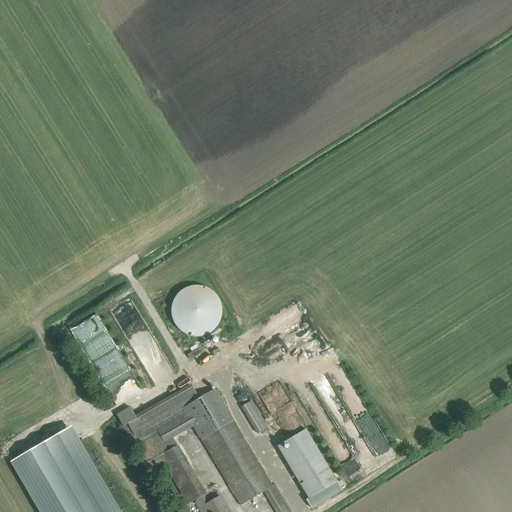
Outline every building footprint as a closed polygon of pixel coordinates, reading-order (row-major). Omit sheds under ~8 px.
[(218,298),(216,295),(212,291),(208,289),(202,287),(197,286),(192,286),(186,288),(182,291),(177,295),(173,302),(171,307),(171,313),(172,318),(174,323),(178,328),(182,332),(185,334),(190,336),(195,337),(199,337),(204,336),(208,334),(211,332),(214,329),(217,326),(219,322),(221,317),(222,310),(220,304),(218,298)] [(132,303),(113,311),(118,322),(137,315),(132,303)] [(95,306),(69,319),(75,332),(82,328),(83,330),(85,328),(83,323),(100,315),(95,306)] [(319,338),(296,352),(303,362),(325,348),(319,338)] [(247,372),(278,354),(270,342),(240,359),(247,372)] [(192,359),(204,352),(201,347),(189,354),(192,359)] [(281,380),(271,384),(274,390),(270,392),(279,409),(292,403),(281,380)] [(165,464),(188,504),(197,499),(205,494),(173,438),(192,426),(201,440),(241,506),(264,492),(276,511),(290,511),(274,485),(273,486),(215,389),(199,398),(190,384),(135,416),(122,424),(151,472),(165,464)] [(241,407),(258,434),(268,428),(251,400),(241,407)] [(129,407),(116,414),(122,424),(135,416),(129,407)] [(61,432),(12,461),(41,511),(118,511),(73,432),(70,428),(61,432)] [(338,428),(324,435),(341,470),(355,463),(338,428)] [(307,497),(313,507),(342,490),(336,480),(307,497)] [(196,502),(201,511),(229,511),(220,495),(210,501),(205,494),(197,499),(198,501),(196,502)]
